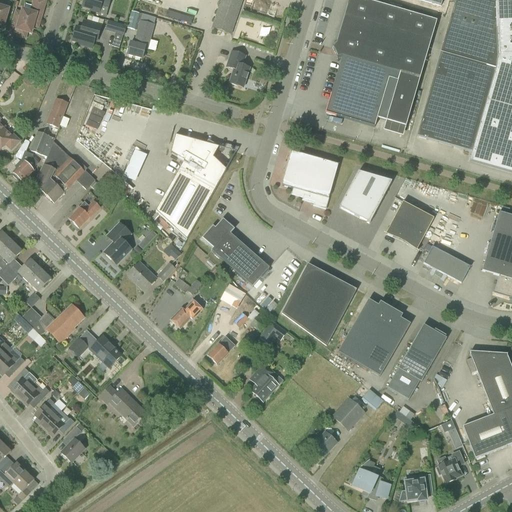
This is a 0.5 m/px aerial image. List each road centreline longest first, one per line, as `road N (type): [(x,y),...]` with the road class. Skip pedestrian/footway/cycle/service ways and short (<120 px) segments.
road 1 (unclassified): [(511,326),(465,316),(259,200),(256,177),(309,0)]
road 2 (secondary): [(0,191),(331,511)]
road 3 (residential): [(237,115),(43,60)]
road 4 (residential): [(24,511),(56,479),(0,410)]
